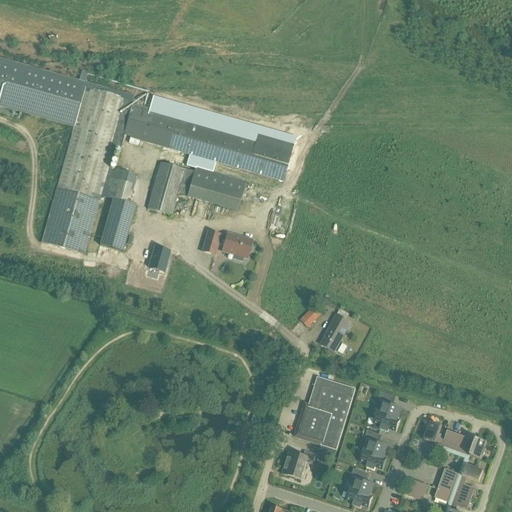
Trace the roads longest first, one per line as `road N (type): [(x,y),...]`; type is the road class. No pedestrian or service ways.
road 1 (track): [(241,0),(300,148),(279,192),(511,282)]
road 2 (residential): [(380,511),(415,413),(428,408),(499,432),(479,511)]
road 3 (residential): [(262,489),(299,370)]
